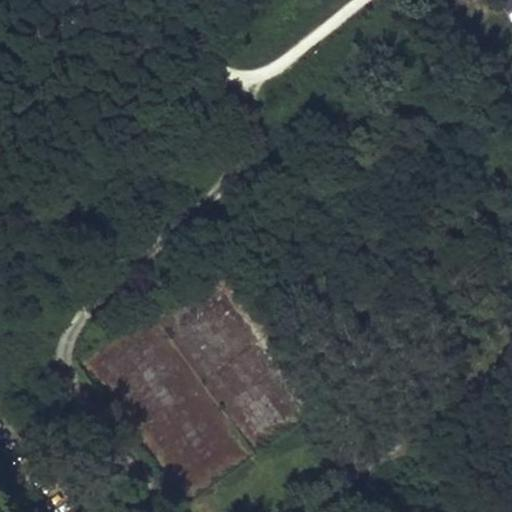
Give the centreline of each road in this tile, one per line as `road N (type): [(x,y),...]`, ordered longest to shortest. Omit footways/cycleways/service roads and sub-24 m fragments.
road 1 (track): [(189,30),(248,105),(250,139),(240,167),(64,327),(57,370),(158,511)]
road 2 (track): [(287,511),(511,357)]
